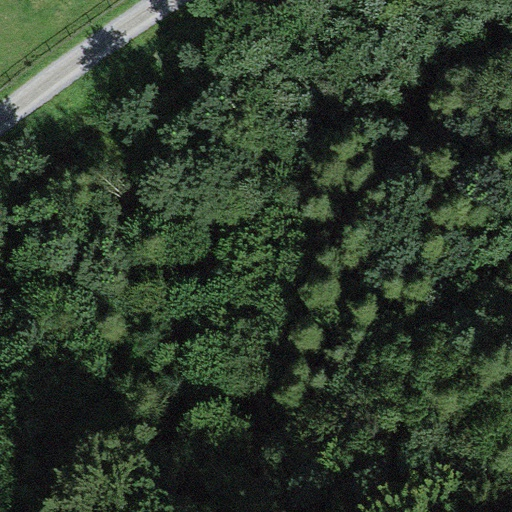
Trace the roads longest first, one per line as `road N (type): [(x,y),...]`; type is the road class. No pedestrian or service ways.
road 1 (track): [(0,335),(92,47)]
road 2 (track): [(0,122),(152,0)]
